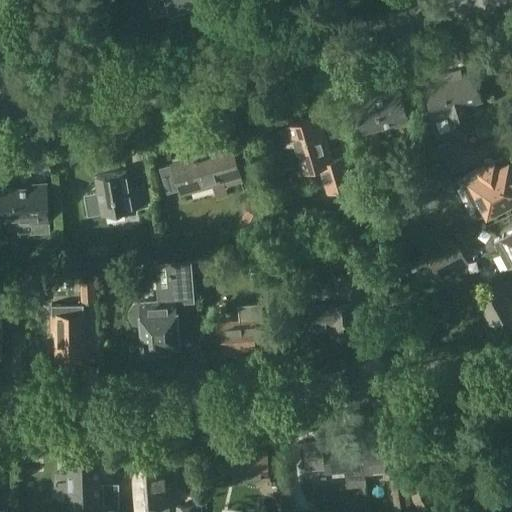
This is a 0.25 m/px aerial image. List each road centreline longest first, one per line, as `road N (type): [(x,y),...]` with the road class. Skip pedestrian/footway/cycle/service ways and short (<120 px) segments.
road 1 (residential): [(0,407),(118,406),(511,370)]
road 2 (residential): [(4,117),(124,98),(420,16)]
